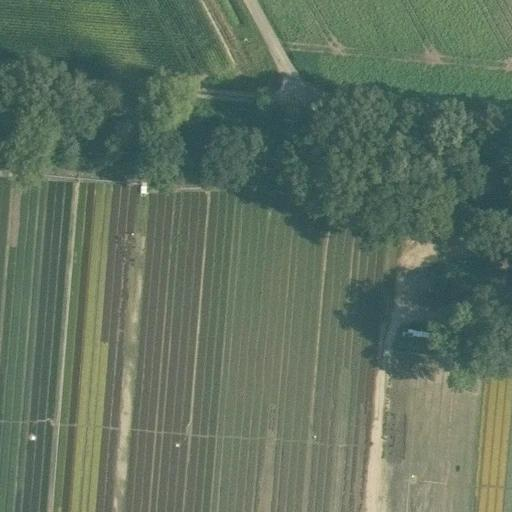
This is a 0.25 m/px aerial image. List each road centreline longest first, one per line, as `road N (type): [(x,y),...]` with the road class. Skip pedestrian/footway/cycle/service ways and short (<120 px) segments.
road 1 (unclassified): [(511,116),(304,101),(245,0)]
road 2 (track): [(304,101),(0,76)]
